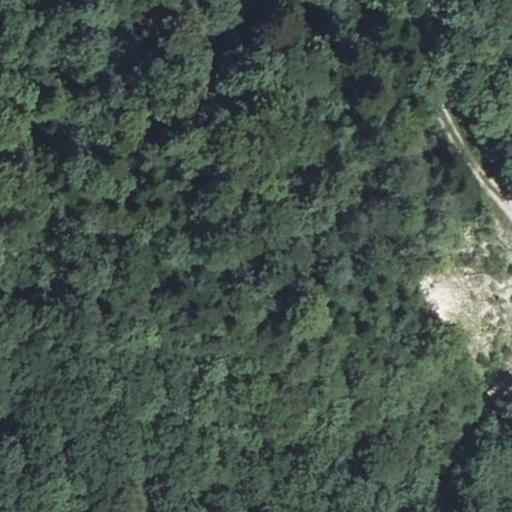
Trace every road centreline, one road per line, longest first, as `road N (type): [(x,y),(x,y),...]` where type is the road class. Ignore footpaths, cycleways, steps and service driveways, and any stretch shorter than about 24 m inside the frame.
road 1 (track): [(511,193),(427,68),(420,38),(426,0)]
road 2 (track): [(441,511),(435,466),(511,380)]
